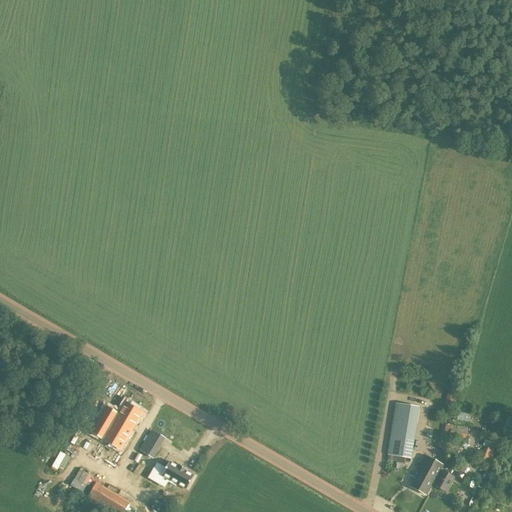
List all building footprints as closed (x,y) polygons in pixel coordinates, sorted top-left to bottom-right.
[(454,406),(457,397),(447,394),(445,404),(454,406)] [(106,406),(98,419),(111,427),(115,420),(132,430),(133,427),(142,413),(125,403),(119,413),(106,406)] [(411,459),(419,407),(395,404),(387,455),(388,455),(387,460),(405,463),(406,458),(411,459)] [(189,451),(199,433),(172,418),(162,436),(189,451)] [(98,419),(91,432),(120,449),(132,430),(115,420),(111,427),(98,419)] [(449,439),(465,442),(467,428),(465,427),(458,426),(451,425),(449,439)] [(488,461),(494,444),(485,440),(478,458),(488,461)] [(146,442),(142,448),(150,453),(154,447),(146,442)] [(52,466),(57,469),(65,454),(60,451),(52,466)] [(444,466),(426,455),(416,473),(417,474),(410,486),(426,495),(432,485),(433,485),(434,483),(441,470),(444,466)] [(158,460),(149,475),(158,480),(163,472),(169,476),(168,478),(176,483),(178,481),(187,487),(195,474),(186,468),(187,467),(179,462),(178,464),(170,459),(166,465),(158,460)] [(434,483),(433,485),(446,492),(454,477),(450,474),(454,467),(446,462),(444,466),(441,470),(434,483)] [(119,492),(129,497),(134,489),(136,490),(143,478),(132,471),(119,492)] [(123,511),(129,500),(95,482),(86,498),(112,511),(123,511)]
